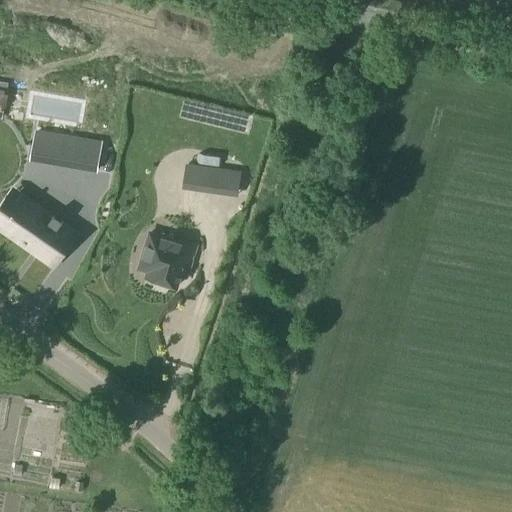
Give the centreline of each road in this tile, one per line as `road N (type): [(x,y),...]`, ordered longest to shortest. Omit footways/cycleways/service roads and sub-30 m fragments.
road 1 (unclassified): [(227,511),(141,421),(0,323)]
road 2 (secondary): [(511,43),(288,0)]
